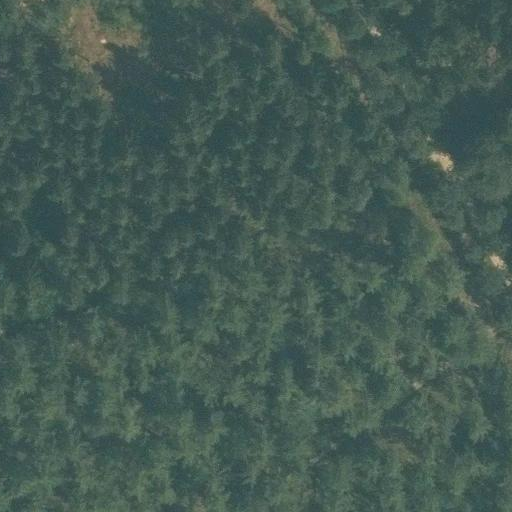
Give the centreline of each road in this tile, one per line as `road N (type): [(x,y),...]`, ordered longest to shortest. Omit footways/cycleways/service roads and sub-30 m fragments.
road 1 (track): [(0,326),(446,148)]
road 2 (unknown): [(511,304),(473,323),(230,511)]
road 3 (track): [(511,264),(361,0)]
